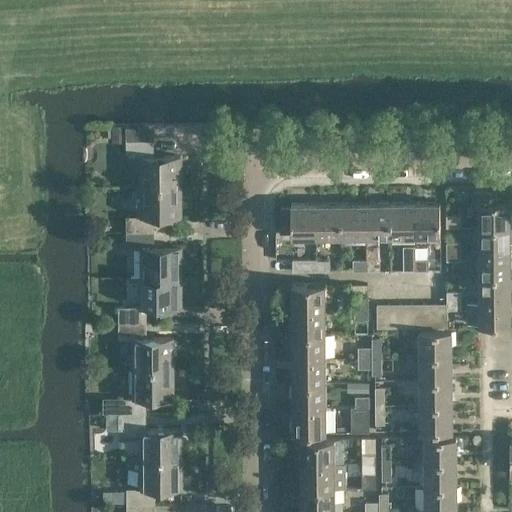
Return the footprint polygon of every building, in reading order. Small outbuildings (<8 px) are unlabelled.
[(154,155),(154,141),(126,141),(126,156),(140,156),(140,186),(181,185),(181,155),(154,155)] [(127,231),(154,231),(154,216),(181,216),(181,185),(140,186),(141,216),(127,216),(127,231)] [(479,203),(479,228),(511,228),(511,203),(497,203),(497,189),(472,190),(472,203),(479,203)] [(415,236),(440,235),(440,202),(415,203),(415,236)] [(317,236),(341,236),(341,203),(317,204),(317,236)] [(341,236),(366,236),(366,203),(341,203),(341,236)] [(366,236),(390,236),(390,203),(366,203),(366,236)] [(390,236),(415,236),(415,203),(390,203),(390,236)] [(292,237),(317,236),(317,204),(291,204),(291,208),(280,208),(280,233),(292,233),(292,237)] [(461,215),(447,215),(447,227),(461,227),(461,215)] [(479,252),(511,252),(511,228),(479,228),(479,252)] [(154,246),(154,231),(127,231),(127,247),(141,247),(141,276),(182,276),(181,246),(154,246)] [(447,251),(461,251),(461,242),(447,242),(447,251)] [(403,270),(416,270),(416,260),(416,246),(403,246),(403,270)] [(447,260),(462,260),(461,251),(447,251),(447,260)] [(479,276),(511,276),(511,252),(479,252),(479,276)] [(318,271),(317,260),(317,258),(293,259),(293,271),(318,271)] [(318,271),(330,270),(330,260),(317,260),(318,271)] [(353,271),(367,271),(366,260),(353,260),(353,271)] [(367,271),(380,270),(380,260),(366,260),(367,271)] [(416,270),(429,270),(429,260),(416,260),(416,270)] [(118,322),(146,322),(146,307),(182,306),(182,276),(141,276),(141,307),(118,307),(118,322)] [(479,300),(511,300),(511,276),(479,276),(479,300)] [(292,309),(325,309),(325,284),(292,284),(292,309)] [(447,300),(462,300),(461,291),(447,291),(447,300)] [(367,309),(367,298),(355,298),(355,309),(367,309)] [(447,310),(462,310),(462,300),(447,300),(447,303),(447,310)] [(479,325),(511,325),(511,300),(479,300),(479,325)] [(378,328),(448,327),(447,310),(447,303),(377,304),(378,328)] [(292,334),(325,333),(325,309),(292,309),(292,334)] [(367,320),(367,309),(355,309),(355,319),(367,320)] [(147,337),(146,322),(118,322),(119,337),(132,337),(132,368),(173,368),(173,337),(147,337)] [(420,356),(452,356),(452,330),(420,330),(420,356)] [(293,358),(326,358),(325,333),(292,334),(293,358)] [(372,356),(381,356),(381,337),(372,337),(372,347),(372,356)] [(372,357),(372,356),(372,347),(358,346),(358,357),(372,357)] [(372,374),(381,374),(381,356),(372,356),(372,357),(372,368),(372,374)] [(420,380),(452,380),(452,356),(420,356),(420,380)] [(372,368),(372,357),(358,357),(358,368),(372,368)] [(293,382),(326,382),(326,358),(293,358),(293,382)] [(119,414),(147,414),(147,398),(174,398),(173,368),(132,368),(133,398),(119,398),(119,414)] [(420,405),(452,405),(452,380),(420,380),(420,405)] [(293,407),(326,407),(326,382),(293,382),(293,407)] [(369,392),(369,382),(347,382),(347,392),(369,392)] [(375,405),(385,405),(385,387),(375,387),(375,405)] [(357,407),(369,407),(369,396),(357,396),(357,407)] [(375,424),(385,424),(385,405),(375,405),(375,424)] [(421,431),(452,431),(452,405),(420,405),(421,431)] [(293,432),(326,432),(326,407),(293,407),(293,432)] [(369,417),(369,407),(357,407),(357,417),(369,417)] [(147,429),(147,414),(119,414),(119,429),(141,429),(141,459),(182,459),(182,429),(147,429)] [(425,462),(457,462),(457,437),(424,437),(425,462)] [(302,464),(335,464),(335,438),(302,438),(302,464)] [(382,462),(391,461),(391,443),(382,443),(382,462)] [(362,464),(376,463),(376,453),(362,453),(362,464)] [(127,504),(155,504),(155,489),(182,489),(182,459),(141,459),(141,489),(127,489),(127,490),(127,502),(127,504)] [(382,480),(392,480),(391,461),(382,462),(382,480)] [(425,487),(457,487),(457,462),(425,462),(425,487)] [(362,488),(376,488),(376,474),(376,463),(362,464),(362,474),(362,488)] [(335,488),(335,475),(344,475),(344,464),(335,464),(302,464),(302,488),(335,488)] [(425,511),(458,511),(457,487),(425,487),(425,511)] [(335,502),(335,488),(302,488),(301,511),(341,511),(342,502),(335,502)] [(115,502),(127,502),(127,490),(119,491),(115,491),(115,502)] [(388,511),(389,493),(379,493),(379,502),(379,511),(388,511)] [(365,511),(379,511),(379,502),(365,502),(365,511)]
